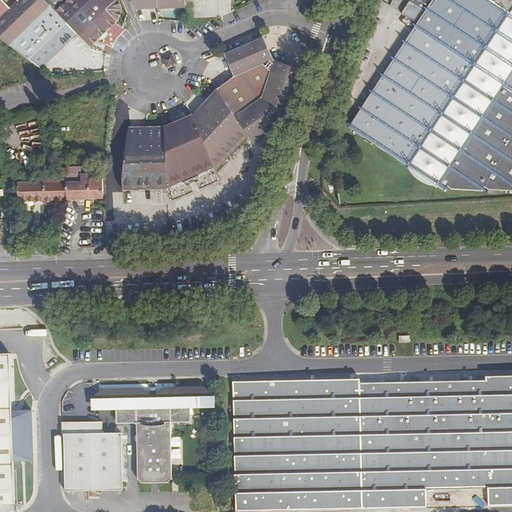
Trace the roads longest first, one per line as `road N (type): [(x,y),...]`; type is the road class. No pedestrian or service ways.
road 1 (unclassified): [(50,511),(47,406),(63,377),(80,370),(274,365)]
road 2 (primary): [(0,295),(272,282)]
road 3 (primary): [(246,261),(0,269)]
road 4 (primary): [(272,282),(511,275)]
road 5 (unclassified): [(274,365),(511,363)]
road 6 (primary): [(511,253),(364,258)]
road 7 (tertiary): [(314,107),(266,241)]
